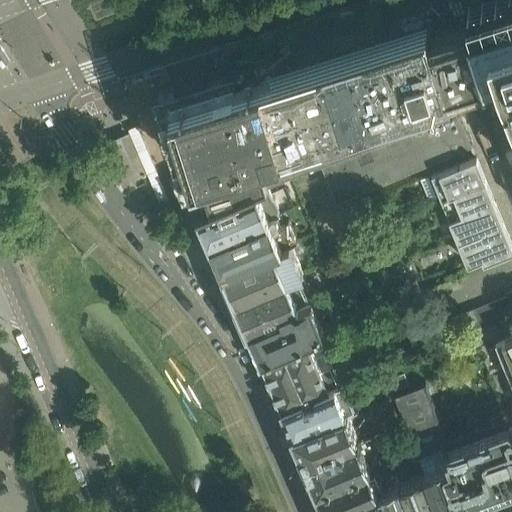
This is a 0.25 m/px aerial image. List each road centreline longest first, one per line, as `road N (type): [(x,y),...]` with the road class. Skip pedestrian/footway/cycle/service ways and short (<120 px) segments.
road 1 (residential): [(301,511),(220,346),(22,90)]
road 2 (secondary): [(22,90),(325,0)]
road 3 (residential): [(0,243),(113,511)]
road 4 (residential): [(438,0),(511,193)]
